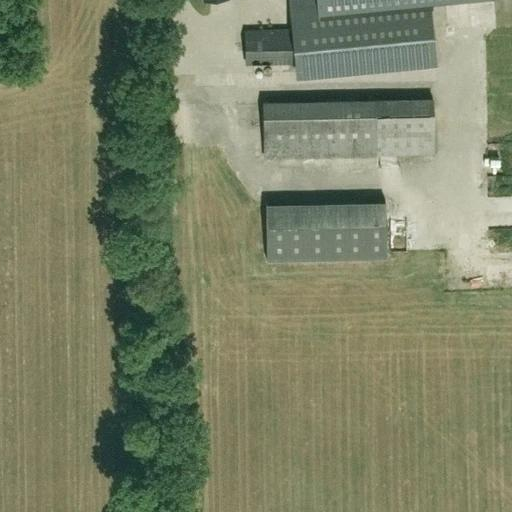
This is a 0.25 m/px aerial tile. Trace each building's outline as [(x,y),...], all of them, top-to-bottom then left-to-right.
[(295,0),(289,1),(290,33),(292,64),(294,76),(432,64),(427,6),(485,0),(295,0)] [(292,64),(290,33),(244,33),(244,64),(292,64)] [(263,156),(377,153),(432,152),(431,101),(261,105),(263,156)] [(511,176),(495,177),(496,199),(511,197),(511,176)] [(382,257),(381,201),(263,203),(264,259),(382,257)]
